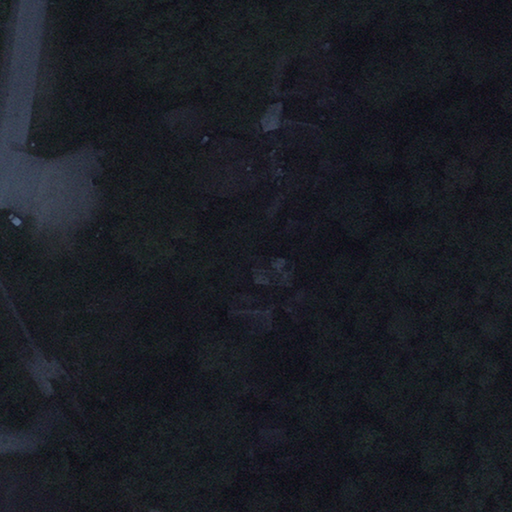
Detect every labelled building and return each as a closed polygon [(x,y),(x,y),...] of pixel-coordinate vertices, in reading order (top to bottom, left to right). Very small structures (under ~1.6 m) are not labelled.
[(391,0),(354,0),(353,25),(390,27),(391,24),(408,25),(410,1),(392,0),(391,0)] [(459,0),(458,11),(479,15),(481,6),(488,8),(490,0),(459,0)] [(375,104),(344,94),(336,118),(366,128),(375,104)] [(323,108),(290,103),(284,141),(289,141),(289,147),(316,152),(323,108)] [(204,156),(195,155),(189,185),(251,198),(264,138),(210,127),(204,156)] [(316,165),(279,153),(271,179),(308,190),(316,165)] [(295,259),(248,254),(245,281),(292,286),(295,259)] [(230,333),(272,333),(273,294),(231,293),(230,333)] [(293,414),(214,418),(215,448),(294,444),(293,414)]
